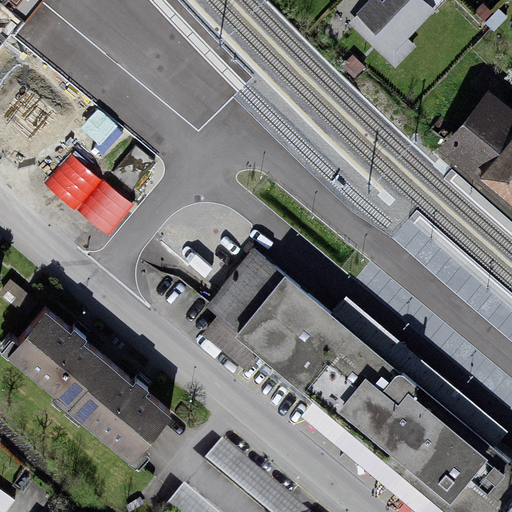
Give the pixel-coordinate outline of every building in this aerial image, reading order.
[(43,0),(0,0),(0,1),(25,22),(43,0)] [(395,39),(427,7),(420,0),(375,0),(366,10),(395,39)] [(511,124),(485,102),(452,142),(485,169),(511,190),(511,124)] [(136,144),(115,171),(135,186),(156,159),(136,144)] [(461,511),(510,511),(511,510),(511,459),(256,247),(209,302),(222,313),(207,332),(244,363),(260,344),(461,511)] [(36,301),(11,281),(0,294),(0,296),(24,315),(36,301)] [(136,381),(75,330),(46,307),(9,351),(136,456),(172,411),(136,381)] [(308,511),(221,440),(204,460),(267,511),(308,511)] [(213,511),(183,486),(166,506),(173,511),(213,511)] [(5,511),(14,499),(0,489),(0,511),(5,511)]
